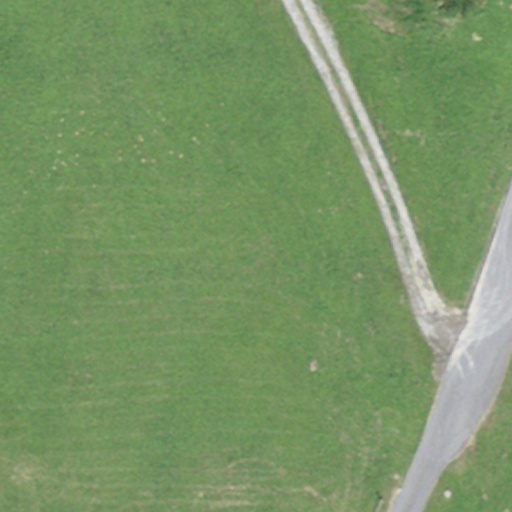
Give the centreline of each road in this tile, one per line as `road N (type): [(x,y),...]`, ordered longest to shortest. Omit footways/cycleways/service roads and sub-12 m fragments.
road 1 (track): [(472,348),(360,104),(302,0)]
road 2 (unclassified): [(511,231),(404,511)]
